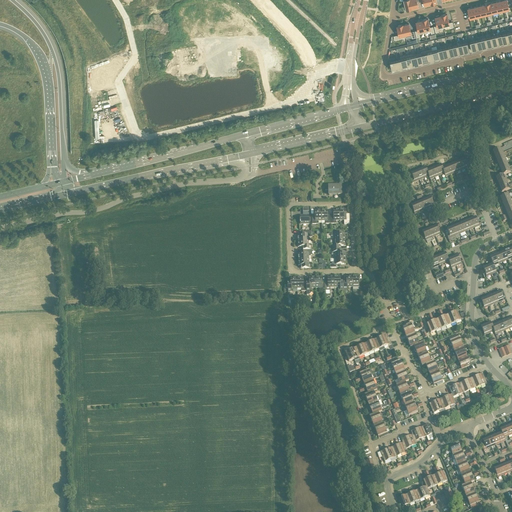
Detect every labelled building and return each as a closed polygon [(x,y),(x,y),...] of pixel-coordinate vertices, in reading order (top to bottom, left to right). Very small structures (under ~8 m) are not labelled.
[(412,8),(410,0),(403,0),(406,10),(412,8)] [(418,7),(416,0),(410,0),(412,8),(418,7)] [(506,0),(502,0),(501,0),(503,10),(509,9),(506,0)] [(473,7),(467,8),(470,18),(476,17),(473,7)] [(446,14),(441,15),(444,28),(444,26),(449,25),(450,28),(453,27),(452,22),(449,22),(447,14),(446,14)] [(437,25),(434,26),(435,32),(439,31),(438,29),(444,28),(441,15),(440,15),(441,16),(439,16),(439,15),(436,16),(436,17),(435,17),(437,25)] [(428,18),(422,20),(425,32),(431,31),(431,33),(434,32),(433,26),(430,27),(428,18)] [(418,30),(415,31),(416,37),(420,36),(419,34),(425,32),(422,20),(421,20),(422,20),(416,22),(418,30)] [(403,24),(402,24),(406,37),(411,36),(412,38),(415,37),(414,31),(411,32),(409,23),(403,25),(403,24)] [(399,35),(394,36),(394,40),(406,37),(402,24),(397,25),(397,26),(399,35)] [(431,49),(426,50),(429,61),(434,60),(431,49)] [(432,49),(431,49),(434,60),(440,59),(437,49),(432,50),(432,49)] [(426,50),(421,51),(424,63),(429,61),(426,50)] [(410,54),(405,55),(408,67),(413,65),(410,54)] [(411,54),(410,54),(413,65),(419,64),(416,54),(411,55),(411,54)] [(405,55),(400,56),(403,68),(408,67),(405,55)] [(494,149),(490,150),(493,157),(503,153),(501,148),(494,151),(494,149)] [(503,153),(493,157),(495,162),(505,158),(503,153)] [(465,158),(460,160),(465,170),(472,166),(471,163),(468,164),(465,158)] [(505,158),(495,162),(497,167),(507,163),(505,158)] [(460,160),(456,162),(460,171),(465,170),(460,160)] [(456,162),(451,164),(455,173),(460,171),(456,162)] [(507,163),(497,167),(499,171),(509,167),(507,163)] [(440,164),(436,166),(440,176),(444,174),(442,168),(440,164)] [(451,164),(446,166),(450,175),(455,173),(451,164)] [(436,166),(431,168),(435,178),(440,176),(436,166)] [(442,168),(444,174),(446,178),(450,175),(446,166),(442,168)] [(425,167),(420,169),(424,179),(429,177),(426,170),(425,167)] [(509,167),(499,171),(501,176),(504,175),(511,172),(509,167)] [(426,170),(429,177),(430,180),(435,178),(431,168),(426,170)] [(420,169),(415,171),(419,181),(424,179),(420,169)] [(415,171),(410,173),(413,180),(411,180),(412,184),(419,181),(415,171)] [(501,176),(495,179),(497,184),(506,180),(504,175),(501,176)] [(506,180),(497,184),(499,188),(508,184),(506,180)] [(508,184),(499,188),(501,193),(510,189),(508,184)] [(341,186),(328,186),(329,196),(342,195),(341,186)] [(506,196),(499,198),(501,203),(511,199),(508,192),(505,193),(506,196)] [(432,196),(425,199),(429,209),(434,207),(431,200),(433,199),(432,196)] [(425,199),(420,201),(424,211),(429,209),(425,199)] [(511,202),(511,199),(501,203),(503,208),(511,204),(511,202)] [(420,201),(416,203),(420,212),(424,211),(420,201)] [(416,203),(408,206),(409,209),(412,208),(415,215),(420,212),(416,203)] [(511,204),(503,208),(505,213),(511,210),(511,204)] [(327,210),(321,211),(321,221),(325,221),(325,224),(331,224),(331,217),(327,217),(327,210)] [(334,217),(331,217),(331,224),(336,224),(336,221),(340,221),(340,210),(334,210),(334,217)] [(346,210),(340,210),(340,221),(344,221),(344,225),(350,225),(349,216),(346,216),(346,210)] [(315,217),(312,217),(312,224),(318,224),(317,221),(321,221),(321,211),(315,211),(315,217)] [(309,216),(300,216),(300,225),(309,224),(309,216)] [(475,216),(470,218),(474,228),(481,225),(480,222),(478,223),(475,216)] [(470,218),(465,220),(470,230),(474,228),(470,218)] [(465,220),(461,222),(465,232),(470,230),(465,220)] [(461,222),(456,224),(461,237),(466,235),(465,232),(461,222)] [(427,223),(424,224),(426,229),(430,239),(435,237),(431,227),(429,228),(427,223)] [(438,224),(431,227),(435,237),(440,235),(437,228),(440,227),(438,224)] [(456,224),(451,226),(456,239),(461,237),(456,224)] [(451,226),(446,228),(449,235),(447,236),(449,242),(456,239),(451,226)] [(426,229),(419,232),(424,243),(426,243),(424,239),(425,239),(426,241),(430,239),(426,229)] [(338,231),(331,231),(331,236),(334,236),(334,240),(345,240),(345,234),(338,234),(338,231)] [(304,235),(298,235),(298,241),(308,241),(308,237),(311,237),(311,232),(304,232),(304,235)] [(334,244),(331,244),(332,250),(339,249),(339,246),(345,246),(345,240),(334,240),(334,244)] [(308,241),(298,241),(298,247),(304,247),(304,250),(312,250),(311,245),(308,245),(308,241)] [(339,249),(332,250),(332,255),(335,255),(335,259),(345,259),(345,252),(339,253),(339,249)] [(304,253),(298,254),(298,260),(309,260),(309,256),(312,256),(312,250),(304,250),(304,253)] [(504,251),(499,253),(503,262),(508,260),(504,251)] [(445,252),(440,254),(444,264),(449,262),(447,259),(448,259),(445,252)] [(499,253),(494,254),(498,264),(503,262),(499,253)] [(440,254),(435,256),(439,266),(444,264),(440,254)] [(460,254),(452,257),(456,267),(461,265),(458,258),(461,257),(460,254)] [(494,254),(489,257),(492,263),(493,266),(494,266),(498,264),(494,254)] [(435,256),(430,258),(433,265),(431,266),(432,269),(439,266),(435,256)] [(448,259),(447,259),(449,262),(451,269),(456,267),(452,257),(448,259)] [(332,265),(330,265),(330,268),(339,268),(339,265),(346,265),(345,259),(335,259),(335,263),(332,263),(332,265)] [(309,260),(298,260),(298,266),(305,266),(305,269),(312,269),(312,263),(309,263),(309,260)] [(492,263),(487,265),(491,275),(496,273),(494,266),(493,266),(492,263)] [(487,265),(480,268),(481,271),(484,270),(486,277),(491,275),(487,265)] [(322,277),(315,278),(316,288),(321,288),(321,291),(325,291),(325,284),(322,284),(322,277)] [(328,284),(325,284),(325,291),(329,291),(329,288),(334,288),(334,277),(328,277),(328,284)] [(340,277),(334,277),(334,288),(338,288),(338,290),(340,290),(340,291),(344,291),(343,283),(340,283),(340,277)] [(346,283),(343,283),(344,291),(344,292),(348,291),(349,290),(349,287),(353,287),(352,277),(346,277),(346,283)] [(359,277),(352,277),(353,287),(358,287),(358,290),(362,290),(362,283),(359,283),(359,277)] [(291,285),(288,285),(288,292),(293,292),(293,289),(297,289),(297,278),(291,278),(291,285)] [(303,278),(297,278),(297,289),(301,289),(301,292),(306,291),(306,284),(303,284),(303,278)] [(309,284),(306,284),(306,291),(307,295),(309,295),(312,293),(312,288),(316,288),(315,278),(309,278),(309,284)] [(404,280),(398,283),(403,293),(409,291),(404,280)] [(502,290),(495,293),(499,303),(504,301),(501,294),(503,293),(502,290)] [(495,293),(490,295),(492,300),(494,305),(499,303),(495,293)] [(490,295),(485,297),(489,307),(494,305),(492,300),(490,295)] [(485,297),(478,300),(480,306),(483,305),(484,309),(489,307),(485,297)] [(457,312),(452,314),(456,323),(461,321),(457,312)] [(452,314),(447,316),(451,325),(456,323),(452,314)] [(447,316),(442,318),(446,327),(451,325),(447,316)] [(442,318),(437,320),(441,329),(446,327),(442,318)] [(434,319),(433,319),(431,320),(432,322),(436,331),(441,329),(437,320),(435,321),(434,319)] [(506,319),(501,321),(505,331),(507,334),(511,332),(506,319)] [(501,321),(496,323),(500,333),(505,331),(501,321)] [(404,326),(402,327),(404,333),(413,329),(411,324),(409,324),(408,322),(404,324),(404,326)] [(432,322),(427,324),(430,333),(436,331),(432,322)] [(490,322),(485,324),(489,334),(494,332),(492,326),(491,325),(492,325),(490,322)] [(492,325),(491,325),(492,326),(494,332),(495,335),(500,333),(496,323),(492,325)] [(485,324),(480,326),(484,336),(489,334),(485,324)] [(413,329),(404,333),(406,338),(415,334),(413,329)] [(415,334),(406,338),(408,343),(417,339),(415,334)] [(385,336),(380,338),(384,347),(388,345),(389,347),(392,346),(389,338),(386,339),(385,336)] [(380,338),(375,340),(379,349),(380,352),(385,350),(384,347),(380,338)] [(417,339),(408,343),(410,348),(414,347),(414,346),(419,344),(418,342),(421,341),(420,338),(417,339)] [(459,338),(450,342),(452,347),(461,343),(459,338)] [(375,340),(370,342),(374,351),(379,349),(375,340)] [(370,342),(365,344),(369,354),(374,351),(370,342)] [(414,346),(414,347),(416,351),(425,348),(423,343),(419,344),(414,346)] [(461,343),(452,347),(454,352),(463,348),(461,343)] [(365,344),(360,347),(364,356),(369,354),(365,344)] [(360,347),(355,349),(359,358),(364,356),(360,347)] [(425,348),(416,351),(418,356),(427,353),(425,348)] [(463,348),(454,352),(456,357),(465,353),(463,348)] [(355,349),(350,351),(354,360),(359,358),(355,349)] [(350,351),(345,353),(349,362),(354,360),(350,351)] [(427,353),(418,356),(420,362),(430,357),(430,355),(428,356),(427,353)] [(465,353),(456,357),(458,362),(467,358),(465,353)] [(430,357),(420,362),(422,367),(423,366),(425,365),(431,363),(431,362),(430,360),(432,360),(430,357)] [(467,358),(458,362),(461,369),(464,368),(463,366),(470,363),(467,358)] [(400,361),(391,364),(393,370),(402,366),(400,361)] [(425,365),(423,366),(424,368),(426,367),(427,370),(438,365),(438,363),(435,364),(434,361),(431,362),(431,363),(425,365)] [(438,365),(427,370),(429,375),(438,371),(438,369),(440,368),(438,365)] [(402,366),(393,370),(395,375),(404,371),(402,366)] [(370,370),(359,374),(361,377),(359,377),(359,378),(360,380),(362,379),(371,375),(370,374),(371,373),(372,372),(371,370),(370,370)] [(404,371),(395,375),(397,380),(406,376),(404,371)] [(438,371),(429,375),(431,380),(441,376),(438,371)] [(483,374),(477,376),(481,386),(487,384),(483,374)] [(371,375),(362,379),(364,384),(373,380),(371,375)] [(406,376),(397,380),(399,384),(400,385),(405,382),(405,383),(409,381),(406,376)] [(441,376),(431,380),(434,385),(443,381),(441,376)] [(477,376),(471,379),(475,388),(481,386),(477,376)] [(471,379),(466,381),(470,391),(475,388),(471,379)] [(373,380),(364,384),(366,389),(375,385),(373,380)] [(466,381),(460,383),(464,393),(470,391),(466,381)] [(399,384),(396,386),(398,391),(407,387),(405,383),(405,382),(400,385),(399,384)] [(460,383),(454,386),(458,395),(464,393),(460,383)] [(375,385),(366,389),(368,394),(374,392),(377,391),(377,390),(378,390),(378,389),(377,385),(375,385)] [(454,386),(449,388),(451,395),(452,395),(453,398),(458,395),(454,386)] [(407,387),(398,391),(400,396),(409,392),(407,387)] [(368,394),(362,396),(363,398),(365,397),(367,400),(376,397),(374,392),(368,394)] [(409,392),(400,396),(402,401),(412,397),(409,392)] [(376,397),(367,400),(369,405),(380,401),(382,400),(380,395),(376,397)] [(452,395),(451,395),(446,397),(450,407),(456,404),(453,398),(452,395)] [(412,397),(402,401),(405,406),(414,402),(412,397)] [(446,397),(440,399),(444,409),(450,407),(446,397)] [(440,399),(435,401),(439,411),(444,409),(440,399)] [(380,401),(369,405),(371,410),(382,406),(380,401)] [(435,401),(429,404),(433,414),(439,411),(435,401)] [(414,402),(405,406),(407,411),(416,407),(414,402)] [(416,407),(407,411),(409,416),(418,412),(416,409),(419,408),(418,408),(420,407),(419,404),(417,405),(418,406),(416,407)] [(382,406),(371,410),(373,415),(379,413),(382,412),(381,409),(383,408),(382,406)] [(395,410),(392,411),(397,424),(400,422),(395,410)] [(373,415),(369,416),(372,422),(383,417),(382,415),(380,416),(379,413),(373,415)] [(383,417),(372,422),(374,427),(383,423),(382,420),(384,419),(383,417)] [(383,423),(374,427),(376,432),(385,428),(383,423)] [(428,425),(422,427),(426,437),(432,434),(428,425)] [(387,427),(385,428),(376,432),(378,437),(387,433),(386,430),(388,429),(387,427)] [(422,427),(417,429),(421,439),(426,437),(422,427)] [(505,427),(500,429),(501,432),(504,438),(509,436),(505,427)] [(417,429),(411,432),(412,435),(413,435),(415,441),(421,439),(417,429)] [(501,432),(496,434),(500,444),(505,441),(504,438),(501,432)] [(496,434),(492,436),(496,446),(500,444),(496,434)] [(412,435),(407,437),(411,447),(417,445),(415,441),(413,435),(412,435)] [(492,436),(487,438),(491,447),(496,446),(492,436)] [(407,437),(401,440),(403,443),(406,449),(411,447),(407,437)] [(487,438),(482,440),(485,446),(483,447),(484,450),(491,447),(487,438)] [(403,443),(397,445),(401,455),(407,452),(406,449),(403,443)] [(454,449),(450,450),(452,455),(462,452),(458,444),(453,446),(454,449)] [(397,445),(392,447),(396,457),(401,455),(397,445)] [(392,447),(386,450),(390,459),(396,457),(392,447)] [(386,450),(380,452),(384,462),(390,459),(386,450)] [(462,452),(452,455),(454,460),(470,454),(469,453),(463,455),(462,452)] [(470,454),(454,460),(457,465),(466,461),(465,459),(467,458),(466,457),(470,455),(470,454)] [(503,458),(501,459),(507,474),(511,472),(508,462),(505,463),(503,458)] [(501,465),(498,466),(502,476),(507,474),(501,459),(499,460),(501,465)] [(466,461),(457,465),(459,470),(474,464),(473,463),(467,465),(466,461)] [(474,464),(459,470),(461,475),(470,471),(468,468),(475,465),(474,464)] [(498,466),(491,469),(493,472),(495,471),(498,478),(502,476),(498,466)] [(437,475),(433,476),(437,486),(442,483),(438,474),(438,472),(439,472),(438,470),(435,471),(437,475)] [(470,471),(461,475),(463,480),(478,474),(477,473),(471,475),(470,471)] [(444,472),(438,474),(442,483),(447,481),(444,472)] [(428,474),(425,475),(426,477),(428,477),(428,478),(432,488),(437,486),(433,476),(430,478),(428,474)] [(463,480),(465,485),(471,483),(474,482),(473,478),(479,475),(478,474),(463,480)] [(428,478),(423,481),(426,487),(427,490),(432,488),(428,478)] [(465,485),(462,486),(464,492),(473,488),(471,483),(465,485)] [(426,487),(421,489),(425,498),(430,496),(427,490),(426,487)] [(473,488),(464,492),(466,497),(475,493),(473,488)] [(421,489),(416,491),(420,500),(425,498),(421,489)] [(416,491),(411,493),(415,503),(420,500),(416,491)] [(411,493),(406,496),(410,505),(415,503),(411,493)] [(475,493),(466,497),(468,502),(477,498),(475,493)] [(406,496),(398,499),(400,505),(403,504),(405,507),(410,505),(406,496)] [(477,498),(468,502),(466,503),(468,508),(470,507),(471,510),(480,506),(477,498)]
